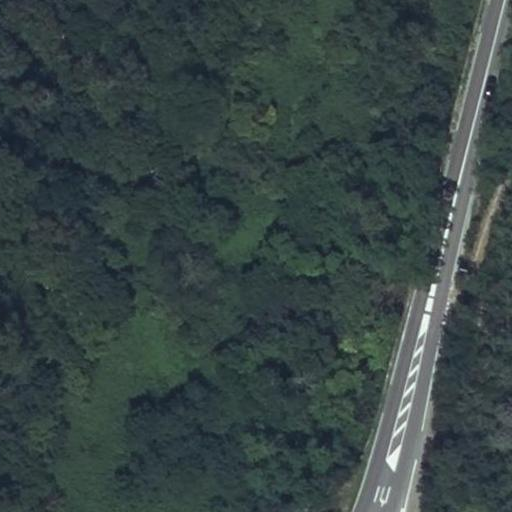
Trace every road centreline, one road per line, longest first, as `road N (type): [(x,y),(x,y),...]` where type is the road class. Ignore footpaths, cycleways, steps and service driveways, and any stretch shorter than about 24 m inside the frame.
road 1 (secondary): [(468,146),(361,511)]
road 2 (secondary): [(393,511),(468,146)]
road 3 (secondary): [(468,146),(505,0)]
